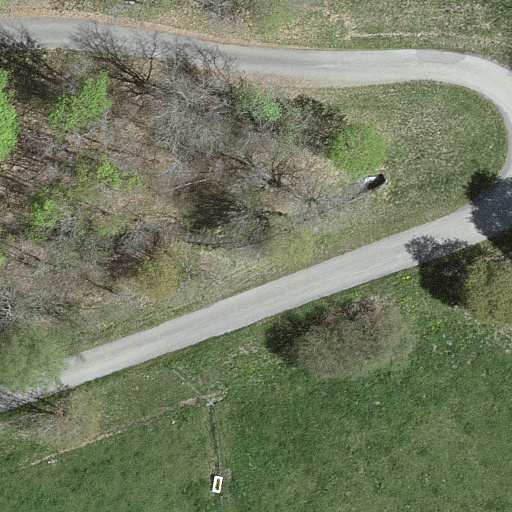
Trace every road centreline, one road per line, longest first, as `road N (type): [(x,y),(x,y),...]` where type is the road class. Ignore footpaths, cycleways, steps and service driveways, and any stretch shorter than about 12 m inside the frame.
road 1 (unclassified): [(511,197),(463,228),(0,395)]
road 2 (unclassified): [(0,35),(62,33),(330,69),(462,69),(511,95)]
